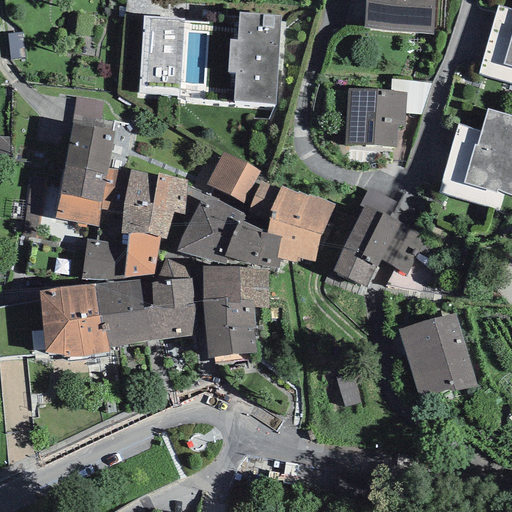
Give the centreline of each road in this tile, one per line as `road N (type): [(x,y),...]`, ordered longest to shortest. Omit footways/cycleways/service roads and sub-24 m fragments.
road 1 (residential): [(486,478),(388,388),(373,309),(407,218),(405,181)]
road 2 (residential): [(405,181),(333,175),(305,155),(302,118),(334,0)]
road 3 (residential): [(241,423),(211,411),(168,415),(0,494)]
road 4 (residential): [(486,478),(300,448),(241,423)]
road 5 (residential): [(405,181),(442,99),(468,0)]
